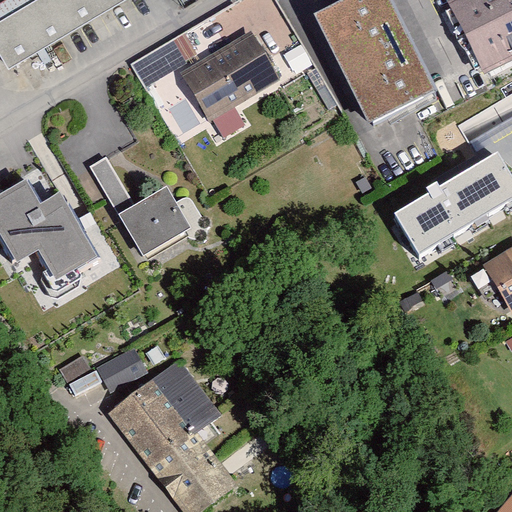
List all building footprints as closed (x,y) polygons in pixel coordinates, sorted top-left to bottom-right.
[(1,0),(0,1),(0,65),(6,75),(130,0),(1,0)] [(356,0),(308,23),(337,82),(409,46),(386,0),(356,0)] [(511,67),(511,9),(507,0),(461,0),(444,8),(480,84),(511,67)] [(147,89),(200,56),(184,32),(132,65),(147,89)] [(248,36),(172,76),(201,126),(274,85),(248,36)] [(409,46),(337,82),(363,139),(437,100),(409,46)] [(487,127),(477,111),(444,129),(458,157),(494,138),(487,127)] [(511,112),(487,127),(494,138),(511,170),(511,112)] [(106,163),(86,174),(137,266),(183,240),(161,199),(134,213),(106,163)] [(33,208),(0,228),(0,252),(20,285),(39,274),(52,295),(96,268),(65,218),(47,230),(33,208)] [(511,254),(478,276),(505,327),(511,322),(511,254)] [(134,348),(98,368),(113,393),(148,373),(134,348)] [(61,368),(67,382),(91,372),(86,358),(61,368)] [(220,424),(176,367),(101,423),(168,511),(213,511),(233,497),(192,444),(220,424)] [(75,394),(102,382),(97,371),(70,383),(75,394)] [(102,381),(78,397),(85,407),(109,391),(102,381)] [(511,511),(511,496),(497,511),(511,511)]
